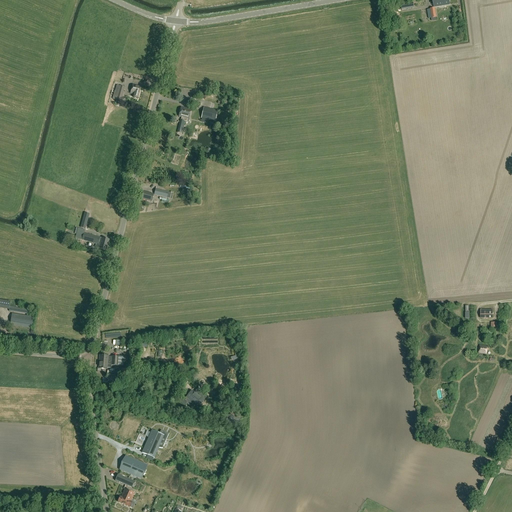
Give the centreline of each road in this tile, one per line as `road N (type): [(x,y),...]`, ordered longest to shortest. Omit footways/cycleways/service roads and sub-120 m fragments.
road 1 (tertiary): [(88,358),(176,21)]
road 2 (tertiary): [(335,0),(176,21)]
road 3 (tertiary): [(106,511),(88,358)]
